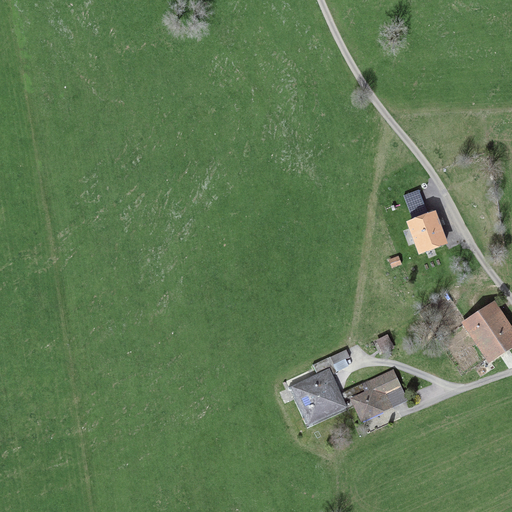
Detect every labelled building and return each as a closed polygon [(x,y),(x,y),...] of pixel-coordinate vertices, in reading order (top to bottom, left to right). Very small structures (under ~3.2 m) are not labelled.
[(409,224),(420,253),(445,243),(434,215),(409,224)] [(504,352),(502,349),(511,342),(511,333),(493,305),(465,323),(489,358),(497,352),(499,355),(504,352)] [(330,357),(334,365),(350,357),(346,350),(330,357)] [(334,365),(330,357),(312,365),(317,375),(293,386),(299,399),(308,395),(312,404),(304,408),(310,420),(328,411),(329,413),(344,406),(341,400),(346,398),(344,392),(339,395),(332,379),(333,378),(332,375),(337,373),(334,365)] [(369,381),(344,392),(346,398),(368,388),(369,391),(352,399),(362,420),(382,411),(376,397),(399,386),(392,371),(369,382),(369,381)] [(376,397),(382,411),(406,400),(399,386),(376,397)]
